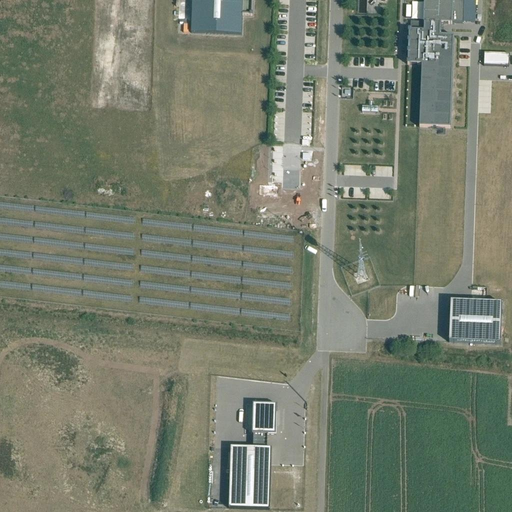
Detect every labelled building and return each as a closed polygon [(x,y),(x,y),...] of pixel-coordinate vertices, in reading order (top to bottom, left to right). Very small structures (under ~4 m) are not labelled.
[(243,0),(192,0),(191,37),(242,39),(243,0)] [(428,0),(428,22),(466,22),(466,0),(428,0)] [(484,55),(484,66),(508,66),(508,55),(484,55)] [(502,310),(450,308),(449,349),(501,351),(502,310)] [(252,407),(252,436),(276,436),(276,407),(252,407)] [(229,450),(229,511),(270,511),(270,450),(229,450)]
